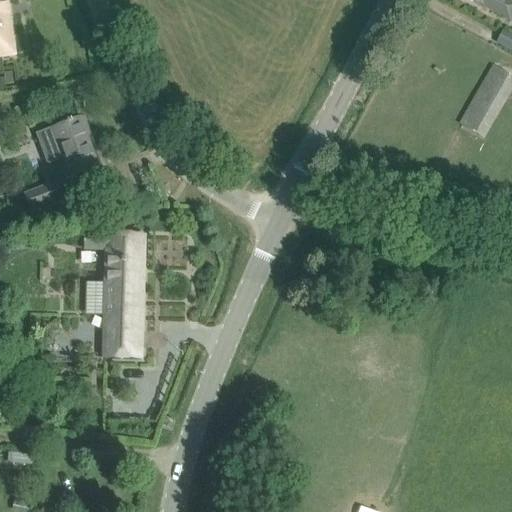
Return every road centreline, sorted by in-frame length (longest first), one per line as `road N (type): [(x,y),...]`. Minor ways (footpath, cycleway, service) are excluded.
road 1 (unclassified): [(173,511),(206,393),(284,213)]
road 2 (unclassified): [(284,213),(250,208),(215,190),(173,155),(134,89),(98,0)]
road 3 (unclassified): [(284,213),(393,0)]
road 4 (unclassified): [(511,258),(284,213)]
